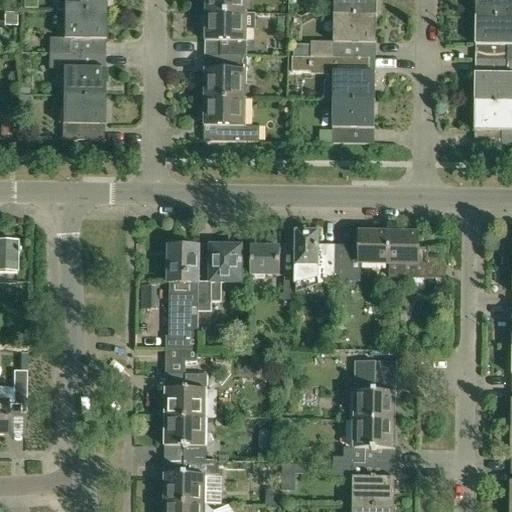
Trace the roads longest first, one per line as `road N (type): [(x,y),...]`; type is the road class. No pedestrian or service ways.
road 1 (residential): [(466,511),(472,202)]
road 2 (residential): [(83,483),(68,196)]
road 3 (tertiary): [(425,201),(159,198)]
road 4 (residential): [(425,201),(427,0)]
road 5 (residential): [(159,198),(159,0)]
